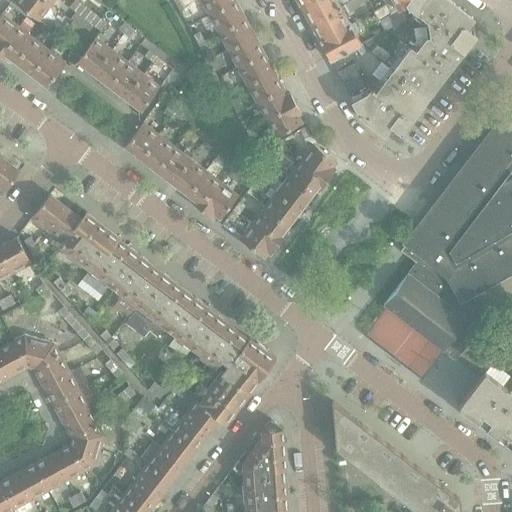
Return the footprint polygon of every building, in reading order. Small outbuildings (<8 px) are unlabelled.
[(51,5),(45,0),(16,0),(14,4),(38,22),(51,5)] [(74,12),(81,4),(75,0),(69,8),(74,12)] [(184,5),(181,0),(174,0),(178,8),(184,5)] [(235,0),(234,0),(200,0),(206,10),(203,12),(198,4),(189,9),(190,12),(189,13),(184,5),(178,8),(188,26),(208,14),(235,0)] [(245,19),(235,0),(208,14),(218,33),(245,19)] [(310,22),(340,5),(337,0),(310,0),(301,5),(310,22)] [(351,24),(346,15),(349,14),(348,13),(359,6),(355,0),(353,0),(341,7),(340,5),(310,22),(320,41),(351,24)] [(394,31),(412,0),(382,0),(386,5),(374,12),(379,22),(388,17),(394,31)] [(472,18),(448,0),(412,0),(394,31),(412,27),(412,28),(430,25),(447,22),(448,31),(465,28),(472,18)] [(80,16),(86,8),(81,4),(74,12),(80,16)] [(85,20),(91,12),(86,8),(80,16),(85,20)] [(110,26),(117,17),(118,16),(108,9),(100,19),(101,20),(106,24),(110,26)] [(90,24),(96,16),(91,12),(85,20),(90,24)] [(0,51),(19,27),(4,15),(1,14),(0,15),(0,51)] [(95,28),(101,20),(100,19),(96,16),(90,24),(95,28)] [(28,32),(33,24),(26,18),(20,26),(28,32)] [(254,35),(245,19),(218,33),(228,50),(254,35)] [(100,32),(106,24),(101,20),(95,28),(100,32)] [(361,43),(356,33),(359,31),(354,22),(351,24),(320,41),(331,60),(354,47),(361,43)] [(447,70),(474,35),(465,28),(448,31),(447,22),(430,25),(430,32),(418,47),(447,70)] [(124,35),(130,27),(124,23),(118,31),(124,35)] [(16,63),(34,39),(19,27),(0,51),(0,55),(8,62),(10,59),(16,63)] [(43,46),(34,39),(16,63),(31,75),(49,51),(50,52),(64,34),(56,27),(47,38),(49,39),(43,46)] [(129,39),(135,31),(130,27),(124,35),(129,39)] [(204,41),(199,33),(193,36),(198,45),(204,41)] [(124,44),(128,39),(123,35),(119,41),(124,44)] [(264,53),(254,35),(228,50),(237,67),(264,53)] [(94,74),(112,49),(95,36),(76,61),(94,74)] [(209,50),(204,41),(198,45),(202,54),(209,50)] [(389,56),(376,46),(371,52),(384,63),(389,56)] [(410,119),(447,70),(418,47),(416,50),(411,46),(375,92),(410,119)] [(368,86),(357,60),(358,59),(358,58),(353,50),(355,49),(354,47),(331,60),(350,96),(368,86)] [(360,47),(355,49),(353,50),(358,58),(358,59),(364,55),(360,47)] [(109,86),(128,61),(112,49),(94,74),(109,86)] [(47,87),(65,63),(50,52),(49,51),(31,75),(47,87)] [(156,57),(148,51),(144,57),(152,63),(156,57)] [(273,70),(264,53),(237,67),(246,84),(273,70)] [(164,63),(156,57),(152,63),(160,69),(164,63)] [(125,98),(144,74),(128,61),(109,86),(125,98)] [(218,79),(213,70),(207,73),(211,82),(218,79)] [(283,89),(277,78),(273,70),(246,84),(257,103),(283,89)] [(140,110),(160,86),(144,74),(125,98),(140,110)] [(222,87),(218,79),(211,82),(216,91),(222,87)] [(410,119),(375,92),(368,86),(350,96),(361,115),(384,133),(391,124),(401,131),(410,119)] [(296,105),(290,93),(286,95),(283,89),(257,103),(266,121),(296,105)] [(242,104),(238,98),(230,102),(233,108),(242,104)] [(302,123),(298,115),(301,114),(296,105),(266,121),(275,137),(302,123)] [(175,114),(167,108),(163,113),(170,119),(175,114)] [(183,120),(175,114),(170,119),(178,125),(183,120)] [(252,128),(247,119),(241,122),(246,131),(252,128)] [(511,272),(511,131),(499,122),(427,215),(400,250),(406,254),(416,262),(447,284),(438,295),(438,297),(479,328),(483,322),(465,299),(511,272)] [(140,158),(159,134),(142,123),(124,146),(140,158)] [(311,137),(306,127),(304,128),(300,130),(304,140),(311,137)] [(257,137),(252,128),(246,131),(251,140),(257,137)] [(198,140),(188,131),(181,139),(192,148),(198,140)] [(156,170),(174,146),(159,134),(140,158),(156,170)] [(212,149),(203,142),(199,148),(207,154),(212,149)] [(312,145),(300,160),(327,181),(336,169),(333,167),(336,163),(312,145)] [(172,183),(190,159),(193,155),(185,149),(183,153),(174,146),(156,170),(172,183)] [(278,161),(270,155),(266,160),(274,167),(278,161)] [(187,194),(205,170),(190,159),(172,183),(187,194)] [(235,166),(228,160),(223,166),(231,172),(235,166)] [(327,181),(300,160),(289,175),(313,194),(316,190),(319,192),(327,181)] [(243,173),(235,166),(231,172),(239,178),(243,173)] [(201,210),(222,183),(205,170),(187,194),(192,198),(190,201),(201,210)] [(263,183),(269,175),(263,171),(257,178),(263,183)] [(313,194),(289,175),(281,184),(272,178),(266,185),(276,192),(300,210),(313,194)] [(257,191),(263,183),(257,178),(251,186),(257,191)] [(224,214),(238,196),(222,183),(201,210),(212,218),(214,216),(219,219),(224,214)] [(300,210),(276,192),(264,207),(288,226),(300,210)] [(239,214),(245,207),(239,202),(233,210),(239,214)] [(288,226),(264,207),(252,223),(279,244),(287,232),(285,230),(288,226)] [(234,222),(239,214),(233,210),(228,218),(234,222)] [(279,244),(252,223),(239,239),(263,258),(267,252),(270,255),(279,244)] [(479,328),(438,297),(438,295),(447,284),(416,262),(383,304),(386,306),(444,350),(455,359),(479,328)] [(511,393),(484,372),(480,378),(458,407),(511,448),(511,393)] [(355,419),(332,401),(335,449),(417,511),(461,511),(460,499),(453,494),(355,419)]
